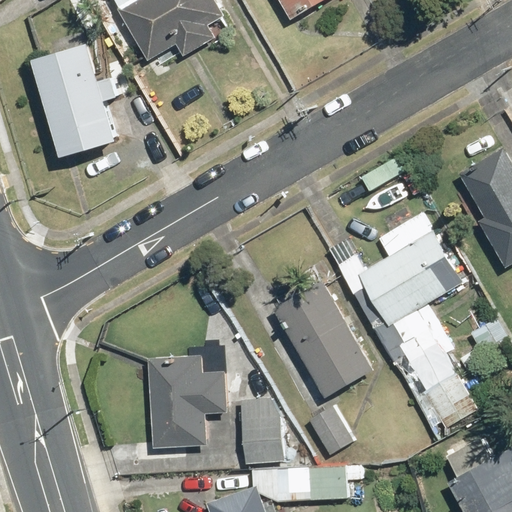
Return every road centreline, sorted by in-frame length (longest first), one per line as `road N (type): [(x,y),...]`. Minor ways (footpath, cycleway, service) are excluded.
road 1 (residential): [(511,31),(18,314)]
road 2 (secondary): [(75,511),(18,314)]
